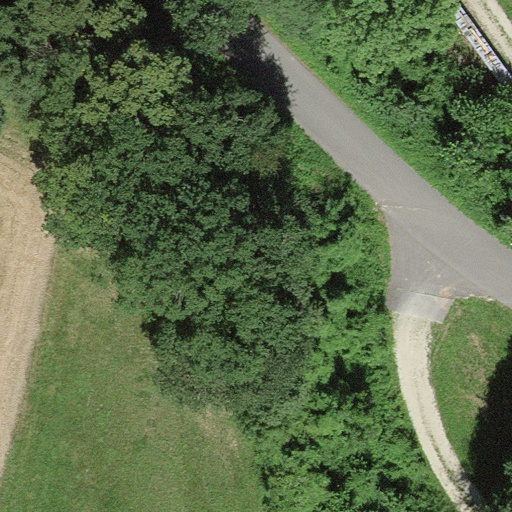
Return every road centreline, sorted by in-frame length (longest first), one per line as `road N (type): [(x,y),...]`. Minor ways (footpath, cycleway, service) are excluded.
road 1 (unclassified): [(237,0),(370,146),(511,278)]
road 2 (track): [(440,212),(408,302),(397,380),(491,511)]
